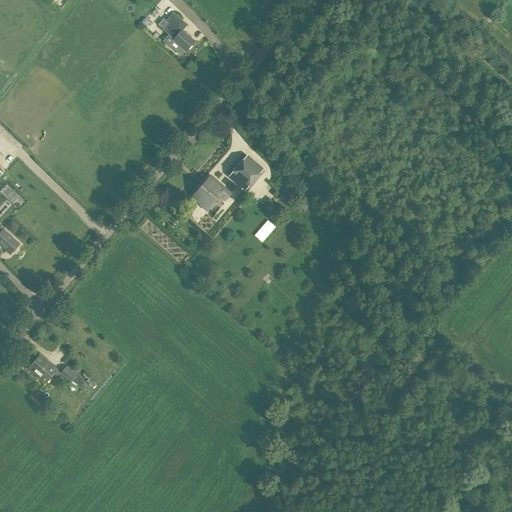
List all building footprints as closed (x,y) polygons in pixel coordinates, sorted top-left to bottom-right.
[(182,21),(176,16),(173,13),(166,21),(163,19),(158,25),(163,29),(162,29),(169,35),(163,41),(181,56),(185,51),(186,52),(195,41),(182,30),(176,36),(172,32),(182,21)] [(245,191),(262,170),(246,156),(229,177),(245,191)] [(224,201),(230,194),(210,177),(192,199),(206,211),(219,196),(224,201)] [(300,200),(304,194),(290,183),(283,192),(294,201),(297,198),(300,200)] [(0,246),(10,255),(19,245),(12,238),(3,230),(2,230),(0,228),(0,246)] [(56,371),(39,356),(28,368),(46,384),(53,376),(58,380),(62,376),(71,384),(71,385),(72,386),(71,387),(71,391),(74,391),(76,389),(75,388),(78,386),(77,385),(78,384),(88,393),(92,390),(81,380),(82,379),(78,376),(77,376),(66,366),(60,373),(57,370),(56,371)]
